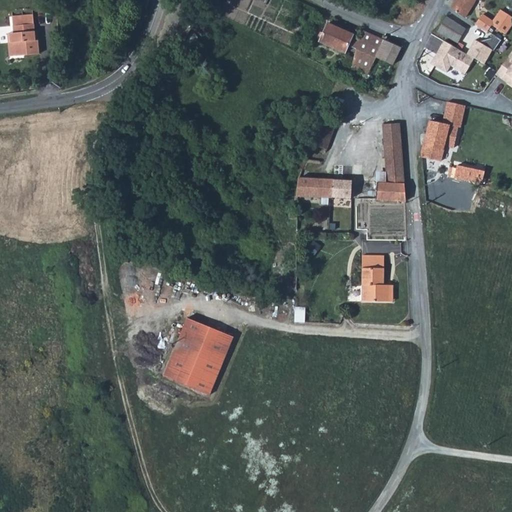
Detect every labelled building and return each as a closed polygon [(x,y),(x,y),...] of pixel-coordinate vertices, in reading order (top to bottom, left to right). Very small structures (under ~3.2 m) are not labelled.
[(453,0),(449,7),(463,16),(471,0),(453,0)] [(482,13),(474,24),(477,25),(484,30),(490,23),(506,33),(511,23),(511,17),(499,10),(492,20),(482,13)] [(26,23),(25,15),(12,17),(13,22),(14,33),(11,33),(12,42),(15,42),(17,55),(21,54),(24,54),(39,52),(38,39),(35,39),(34,30),(33,23),(26,23)] [(446,16),(436,31),(457,42),(459,39),(462,33),(465,28),(446,16)] [(482,34),(498,45),(502,47),(507,40),(510,36),(506,33),(490,23),(484,30),(482,34)] [(328,24),(320,41),(345,52),(353,34),(340,29),(328,24)] [(474,28),(472,32),(480,38),(474,46),(476,48),(489,57),(498,45),(482,34),(484,30),(477,25),(474,28)] [(384,39),(363,30),(358,45),(353,62),(352,66),(369,74),(377,57),(376,57),(384,39)] [(468,36),(462,33),(459,39),(464,42),(468,36)] [(473,38),(468,36),(464,42),(470,45),(473,38)] [(402,47),(384,39),(376,57),(377,57),(393,65),(402,47)] [(473,58),(443,40),(435,53),(437,55),(432,64),(446,72),(450,65),(464,73),(473,58)] [(511,50),(495,74),(502,79),(507,83),(511,86),(511,50)] [(427,142),(423,158),(442,160),(447,143),(458,144),(460,124),(462,125),(467,106),(448,102),(444,124),(432,121),(427,142)] [(314,133),(331,138),(335,126),(319,120),(314,133)] [(376,199),(405,200),(404,176),(399,123),(382,124),(385,167),(386,181),(376,180),(376,199)] [(314,133),(310,144),(324,148),(327,148),(331,138),(314,133)] [(454,177),(477,183),(477,182),(481,183),(482,177),(483,175),(456,169),(454,177)] [(331,178),(298,177),(298,179),(296,195),(330,196),(331,178)] [(348,179),(331,178),(330,196),(347,197),(348,179)] [(351,197),(376,199),(376,180),(351,179),(351,197)] [(383,289),(384,285),(384,277),(384,269),(363,269),(362,301),(390,302),(390,289),(383,289)] [(394,285),(384,285),(383,289),(390,289),(390,302),(394,302),(394,285)] [(188,318),(165,377),(212,395),(234,337),(188,318)]
